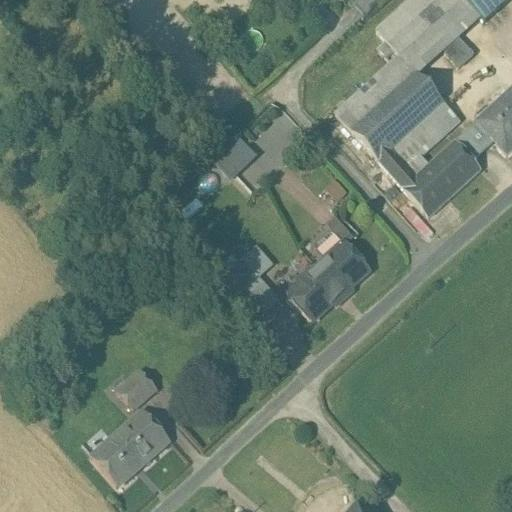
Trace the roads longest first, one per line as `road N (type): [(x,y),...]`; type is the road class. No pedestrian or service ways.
road 1 (unclassified): [(511,199),(158,511)]
road 2 (track): [(434,270),(305,124),(297,99),(306,73),(346,32)]
